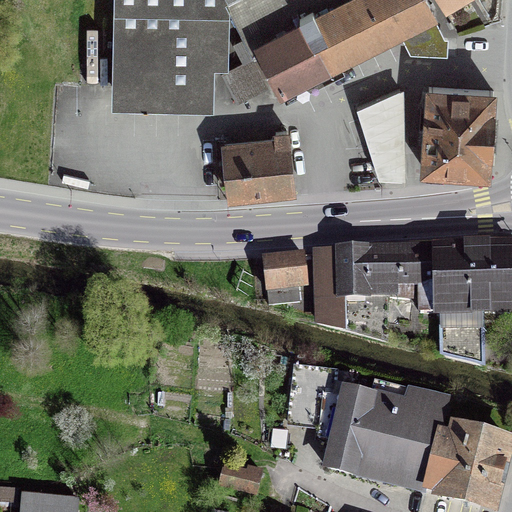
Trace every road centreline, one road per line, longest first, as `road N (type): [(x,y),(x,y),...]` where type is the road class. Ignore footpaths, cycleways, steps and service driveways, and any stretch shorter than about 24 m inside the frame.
road 1 (primary): [(0,215),(107,231),(238,236),(511,212)]
road 2 (unknown): [(511,18),(302,86),(162,104)]
road 3 (unknown): [(511,511),(279,467)]
